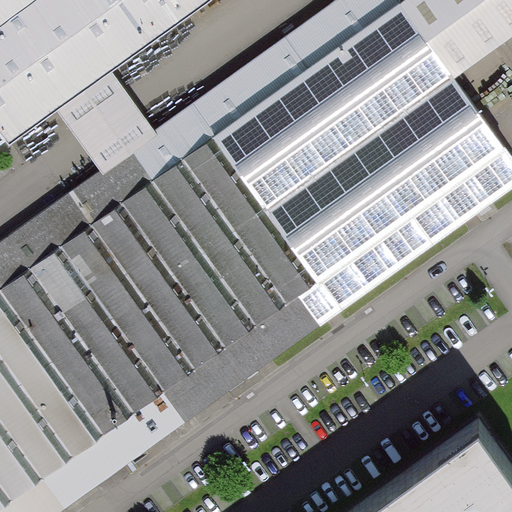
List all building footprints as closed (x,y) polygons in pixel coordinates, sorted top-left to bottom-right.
[(0,239),(0,511),(54,511),(511,184),(511,150),(455,71),(403,0),(334,0),(158,127),(102,167),(0,239)] [(0,0),(0,128),(4,134),(6,137),(8,140),(57,105),(112,66),(204,0),(0,0)] [(511,0),(403,0),(455,71),(511,30),(511,0)] [(158,127),(112,66),(57,105),(102,167),(158,127)] [(488,511),(511,495),(511,461),(475,410),(332,511),(488,511)]
